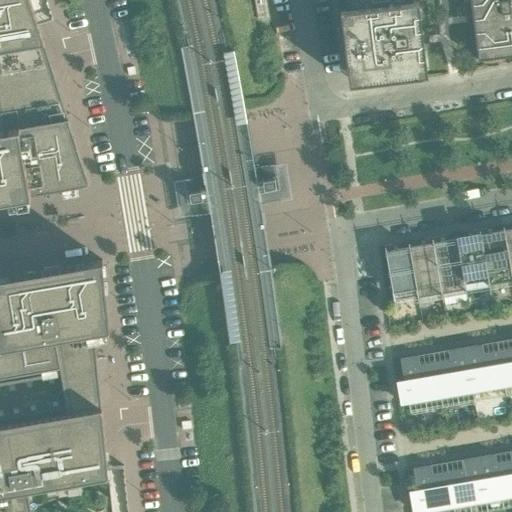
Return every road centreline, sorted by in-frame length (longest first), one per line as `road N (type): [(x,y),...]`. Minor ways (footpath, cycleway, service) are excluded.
road 1 (residential): [(176,511),(147,274),(91,0)]
road 2 (residential): [(335,230),(373,511)]
road 3 (residential): [(320,119),(511,82)]
road 4 (residential): [(335,230),(511,199)]
road 5 (residential): [(320,119),(301,0)]
